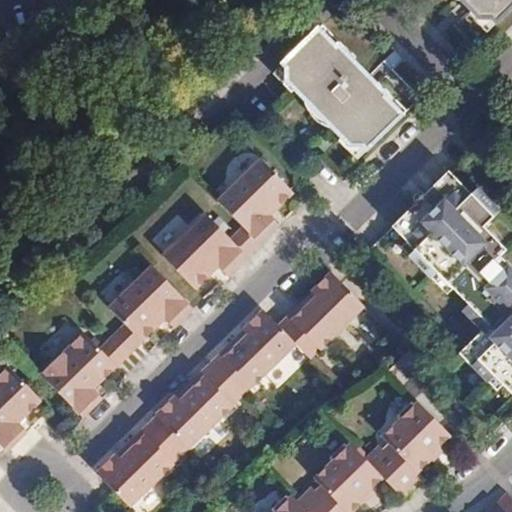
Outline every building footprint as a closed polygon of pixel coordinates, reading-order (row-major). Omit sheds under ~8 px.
[(511,0),(454,0),(483,30),(496,29),(499,33),(511,19),(511,0)] [(496,29),(483,30),(492,39),(499,33),(496,29)] [(323,32),(280,73),(354,152),(367,151),(370,154),(406,119),(389,101),(392,98),(343,46),(340,50),(323,32)] [(354,152),(363,161),(370,154),(367,151),(354,152)] [(261,163),(219,206),(241,229),(259,247),(282,225),(275,218),(295,198),(261,163)] [(453,175),(374,251),(378,254),(399,234),(413,249),(438,225),(424,211),(457,178),(453,175)] [(478,200),(457,178),(424,211),(438,225),(413,249),(420,255),(413,262),(435,284),(440,279),(472,312),(466,317),(481,332),(486,326),(491,332),(486,338),(462,359),(490,388),(497,382),(511,397),(511,270),(505,264),(511,257),(490,235),(492,233),(485,225),(499,212),(483,195),(478,200)] [(504,220),(506,219),(499,212),(485,225),(492,233),(504,220)] [(217,271),(226,280),(246,260),(228,242),(204,218),(161,261),(194,294),(217,271)] [(228,242),(246,260),(259,247),(241,229),(228,242)] [(108,314),(123,330),(140,347),(163,323),(172,333),(193,313),(151,270),(108,314)] [(323,353),(365,311),(330,275),(329,276),(328,278),(311,295),(312,296),(316,300),(302,315),(297,311),(279,328),(299,348),(308,357),(318,348),(323,353)] [(312,296),(297,311),(302,315),(316,300),(312,296)] [(249,388),(254,393),(299,348),(279,328),(270,319),(264,314),(246,331),(247,333),(251,337),(237,352),(233,347),(212,368),(240,397),(249,388)] [(481,332),(486,338),(491,332),(486,326),(481,332)] [(123,330),(113,340),(129,357),(140,347),(123,330)] [(251,337),(247,333),(233,347),(237,352),(251,337)] [(42,379),(83,421),(103,402),(93,393),(116,371),(99,353),(83,338),(42,379)] [(113,340),(99,353),(116,371),(129,357),(113,340)] [(308,357),(313,362),(323,353),(318,348),(308,357)] [(187,450),(191,454),(236,412),(231,407),(240,397),(212,368),(195,385),(200,389),(186,403),(181,399),(180,397),(157,420),(158,421),(187,450)] [(0,383),(0,445),(10,456),(29,436),(20,428),(43,405),(11,372),(0,383)] [(195,385),(181,399),(186,403),(200,389),(195,385)] [(240,397),(246,401),(254,393),(249,388),(240,397)] [(231,407),(236,412),(246,401),(240,397),(231,407)] [(449,443),(416,409),(414,411),(410,408),(396,421),(399,424),(383,439),(389,447),(384,452),(380,448),(367,461),(385,480),(405,499),(424,483),(419,476),(431,464),(430,462),(440,451),(449,443)] [(99,478),(118,498),(131,511),(133,511),(177,468),(173,464),(187,450),(158,421),(133,446),(138,451),(125,463),(121,459),(119,458),(99,478)] [(367,461),(351,445),(347,450),(343,446),(330,459),(333,463),(315,481),(322,488),(316,493),(312,490),(298,504),(306,511),(356,511),(364,504),(362,501),(373,490),(385,480),(367,461)] [(133,446),(121,459),(125,463),(138,451),(133,446)] [(173,464),(177,468),(191,454),(187,450),(173,464)] [(430,462),(431,464),(433,466),(444,455),(440,451),(430,462)] [(362,501),(364,504),(367,507),(378,495),(373,490),(362,501)] [(511,511),(511,507),(503,499),(490,511),(511,511)] [(306,511),(298,504),(294,500),(290,503),(286,501),(274,511),(306,511)]
